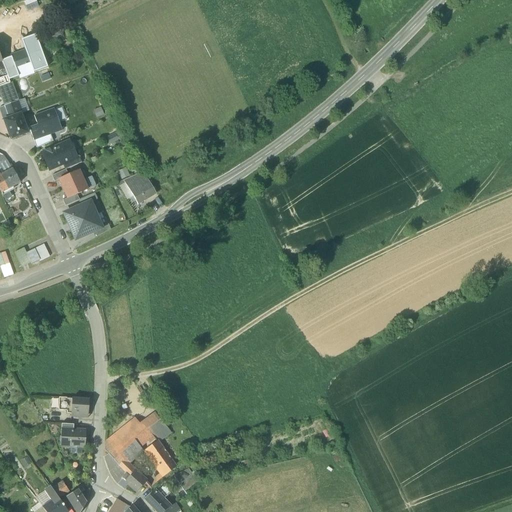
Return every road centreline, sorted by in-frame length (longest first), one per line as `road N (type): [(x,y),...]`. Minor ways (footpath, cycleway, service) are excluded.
road 1 (tertiary): [(70,266),(269,153),(324,112),(439,0)]
road 2 (track): [(101,380),(201,359),(296,296),(511,191)]
road 3 (residential): [(70,266),(100,338),(96,484)]
road 4 (residential): [(0,146),(26,166),(70,266)]
road 5 (track): [(321,390),(375,511)]
